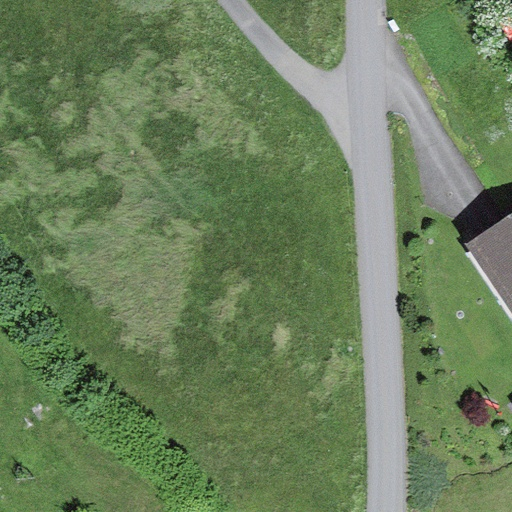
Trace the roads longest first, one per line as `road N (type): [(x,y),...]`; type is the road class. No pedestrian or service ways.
road 1 (unclassified): [(382,511),(387,461),(366,0)]
road 2 (track): [(368,124),(295,70),(244,0)]
